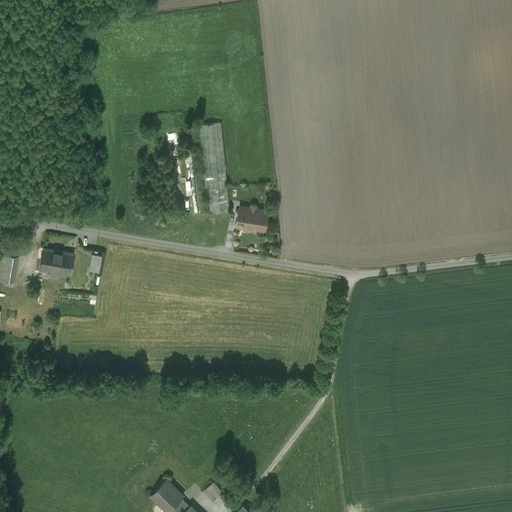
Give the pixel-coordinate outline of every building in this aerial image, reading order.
[(222,121),(200,124),(208,211),(231,209),(222,121)] [(189,125),(167,127),(176,215),(198,212),(189,125)] [(157,128),(134,131),(141,216),(166,216),(157,128)] [(269,210),(241,205),(238,225),(266,230),(269,210)] [(74,253),(44,247),(40,269),(50,270),(49,276),(57,278),(58,272),(70,274),(74,253)] [(19,255),(0,251),(0,277),(14,280),(19,255)] [(93,253),(90,269),(101,271),(104,255),(93,253)] [(184,495),(167,479),(152,495),(168,511),(170,509),(182,496),(184,495)] [(214,481),(205,490),(214,500),(223,491),(214,481)] [(182,496),(170,509),(173,511),(184,511),(191,505),(182,496)]
